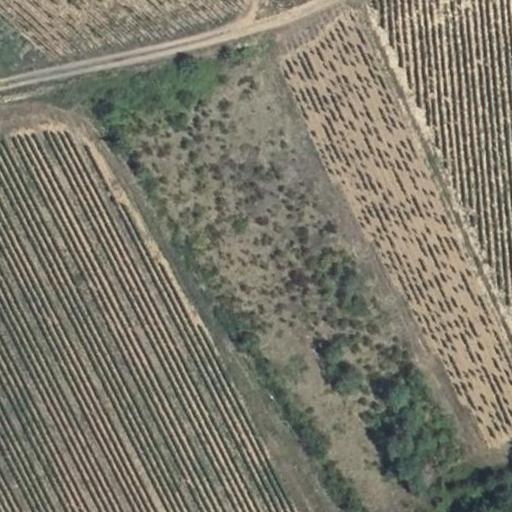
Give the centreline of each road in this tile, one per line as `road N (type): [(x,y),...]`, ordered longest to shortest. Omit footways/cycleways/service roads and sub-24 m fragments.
road 1 (track): [(0,117),(35,110),(79,116),(209,314),(317,511)]
road 2 (track): [(0,89),(218,38),(328,0)]
